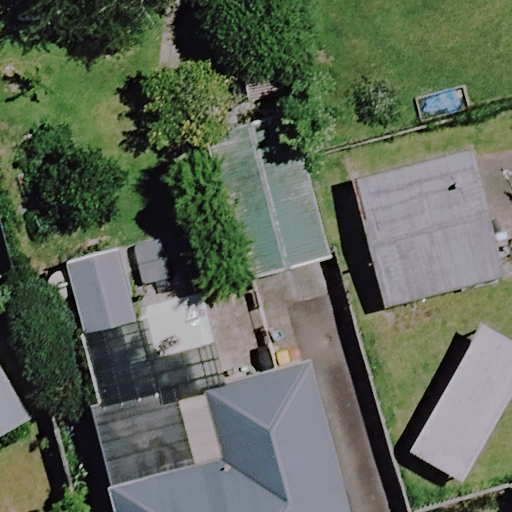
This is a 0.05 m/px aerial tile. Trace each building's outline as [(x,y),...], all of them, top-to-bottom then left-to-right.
[(299,119),(187,147),(223,288),(334,260),(299,119)] [(503,280),(467,157),(349,192),(385,315),(503,280)] [(354,511),(311,315),(193,341),(185,304),(134,315),(122,259),(63,272),(115,511),(354,511)] [(511,417),(511,342),(473,322),(403,456),(472,493),(511,417)] [(0,326),(0,439),(54,397),(0,326)]
